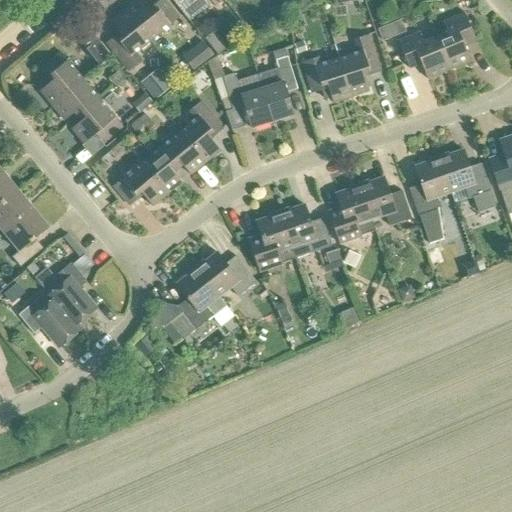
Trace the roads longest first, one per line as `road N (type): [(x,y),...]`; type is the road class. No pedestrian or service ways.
road 1 (residential): [(145,267),(167,238),(269,173),(511,94)]
road 2 (residential): [(0,413),(121,335),(135,320),(145,267)]
road 3 (residential): [(145,267),(0,104)]
